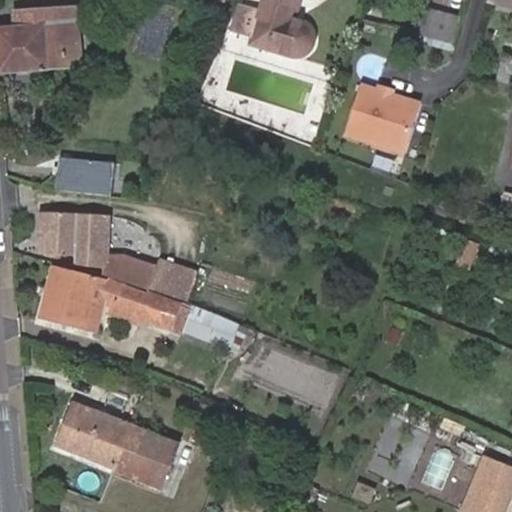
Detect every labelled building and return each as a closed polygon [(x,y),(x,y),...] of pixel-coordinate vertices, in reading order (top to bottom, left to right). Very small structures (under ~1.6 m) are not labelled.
[(300,13),(297,12),(301,0),(262,0),(260,7),(256,18),(252,32),(251,35),(289,48),(297,46),(301,44),(306,37),(307,34),(308,29),(307,24),(306,19),(303,15),(300,13)] [(511,0),(489,0),(489,2),(511,8),(511,0)] [(0,73),(58,68),(57,54),(77,52),(73,6),(61,7),(61,1),(53,2),(53,9),(13,13),(14,23),(0,24),(0,73)] [(256,18),(260,7),(245,2),(236,27),(252,32),(256,18)] [(457,43),(465,14),(425,3),(418,33),(457,43)] [(57,54),(58,68),(78,66),(77,52),(57,54)] [(511,84),(511,52),(507,52),(499,81),(511,84)] [(380,87),(363,82),(348,132),(405,149),(421,99),(404,94),(403,99),(391,95),(378,91),(380,87)] [(391,95),(394,87),(380,83),(379,86),(380,87),(378,91),(391,95)] [(375,166),(396,172),(402,153),(381,146),(375,166)] [(60,190),(115,196),(118,163),(64,156),(60,190)] [(511,222),(511,220),(511,192),(505,190),(497,218),(511,222)] [(189,302),(199,275),(158,261),(155,269),(126,259),(108,258),(109,215),(46,210),(42,256),(76,258),(75,267),(104,270),(104,276),(151,290),(152,289),(189,302)] [(480,242),(469,237),(459,263),(470,268),(480,242)] [(186,332),(192,312),(153,300),(106,280),(57,268),(43,320),(91,333),(98,307),(143,320),(186,332)] [(91,333),(102,335),(106,319),(141,329),(143,320),(98,307),(91,333)] [(165,489),(183,442),(75,400),(57,446),(165,489)] [(511,464),(480,452),(462,500),(492,511),(502,511),(511,487),(511,464)]
